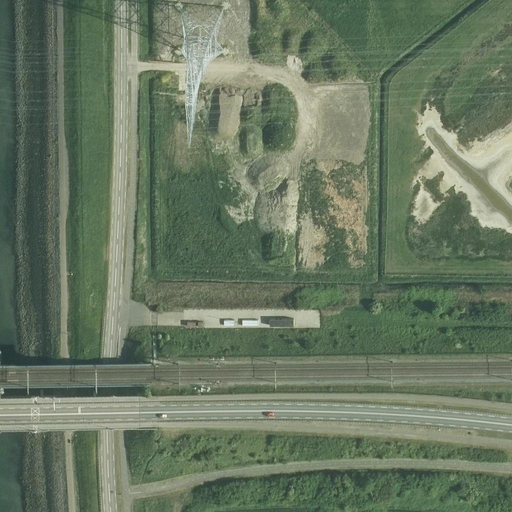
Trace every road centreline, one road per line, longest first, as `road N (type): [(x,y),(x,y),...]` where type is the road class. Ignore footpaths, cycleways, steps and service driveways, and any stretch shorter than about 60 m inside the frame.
road 1 (tertiary): [(111,511),(123,0)]
road 2 (primary): [(511,425),(411,415),(136,411)]
road 3 (primary): [(0,413),(136,411)]
